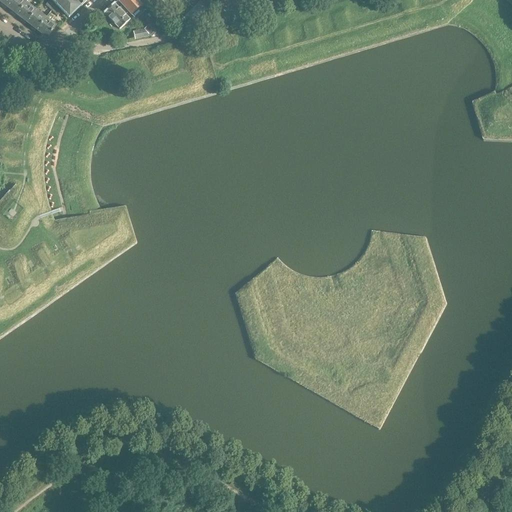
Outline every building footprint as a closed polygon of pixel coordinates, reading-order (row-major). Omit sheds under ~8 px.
[(22,0),(11,0),(6,7),(16,15),(25,2),(22,0)] [(86,0),(50,0),(68,17),(86,0)] [(117,0),(119,1),(122,5),(129,12),(136,19),(148,8),(142,3),(139,0),(117,0)] [(211,0),(219,7),(220,9),(228,0),(211,0)] [(471,2),(472,0),(459,0),(457,2),(455,0),(452,4),(453,6),(451,8),(449,7),(445,11),(447,13),(444,15),(443,15),(442,13),(440,15),(441,18),(437,19),(436,17),(431,18),(433,24),(433,25),(433,26),(434,26),(435,26),(437,26),(437,25),(438,25),(438,24),(438,23),(441,22),(442,22),(442,23),(443,23),(444,24),(445,23),(446,23),(447,22),(447,21),(447,20),(447,19),(447,17),(461,4),(467,0),(468,0),(470,1),(471,2)] [(49,1),(45,4),(51,10),(55,7),(49,1)] [(25,2),(16,15),(26,22),(35,10),(25,2)] [(118,8),(115,5),(114,3),(104,13),(119,29),(129,20),(125,15),(129,12),(122,5),(118,8)] [(51,10),(57,16),(61,13),(55,7),(51,10)] [(45,18),(35,10),(26,22),(36,30),(45,18)] [(46,38),(56,26),(50,21),(53,17),(49,13),(45,18),(36,30),(46,38)] [(148,26),(144,30),(150,36),(151,37),(155,33),(148,26)] [(143,29),(133,31),(135,39),(150,36),(144,30),(143,29)] [(70,102),(69,102),(66,111),(66,113),(70,114),(70,113),(72,110),(100,120),(101,122),(101,123),(102,124),(103,124),(104,124),(104,123),(105,123),(105,122),(105,121),(108,120),(109,121),(110,122),(111,122),(112,122),(113,121),(113,120),(114,120),(114,119),(114,118),(112,112),(106,114),(106,116),(102,116),(102,114),(97,113),(97,115),(91,113),(92,111),(87,109),(86,111),(82,110),(83,108),(77,106),(76,108),(73,107),(74,103),(83,76),(84,76),(85,72),(85,71),(87,67),(86,67),(88,63),(84,62),(83,66),(81,70),(81,71),(79,75),(80,75),(70,102)] [(511,88),(494,97),(492,92),(491,91),(489,92),(490,93),(489,93),(493,100),(511,91),(511,88)] [(0,207),(13,192),(18,187),(16,185),(0,202),(0,207)] [(109,208),(109,206),(103,208),(103,209),(104,214),(68,219),(68,217),(68,216),(64,217),(60,218),(60,217),(57,218),(58,221),(58,222),(56,222),(58,233),(64,232),(63,226),(65,226),(66,227),(66,231),(82,257),(44,282),(47,287),(48,287),(47,287),(50,291),(0,326),(0,331),(59,290),(51,285),(50,286),(49,285),(53,283),(64,289),(65,289),(66,288),(67,287),(67,286),(67,285),(67,284),(58,279),(61,277),(72,283),(73,283),(74,282),(75,281),(75,280),(75,279),(75,278),(67,273),(70,271),(80,277),(81,277),(82,277),(83,276),(83,275),(84,274),(84,273),(83,272),(75,267),(78,265),(88,272),(89,272),(90,271),(91,270),(92,269),(92,268),(92,267),(91,267),(83,262),(86,260),(97,266),(98,266),(98,265),(99,265),(99,264),(100,263),(100,262),(99,261),(91,256),(73,229),(72,222),(72,220),(110,214),(109,208)] [(143,448),(134,462),(156,476),(165,462),(143,448)]
